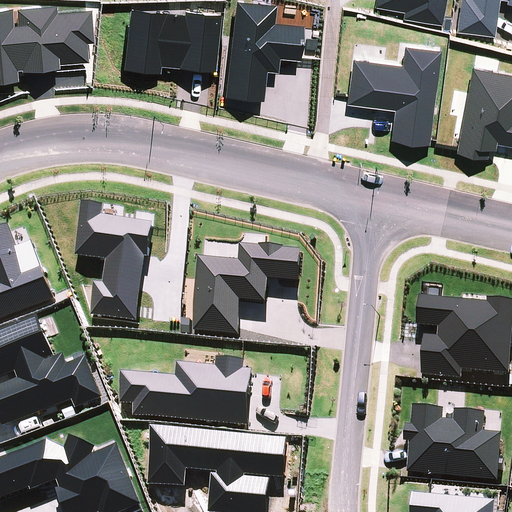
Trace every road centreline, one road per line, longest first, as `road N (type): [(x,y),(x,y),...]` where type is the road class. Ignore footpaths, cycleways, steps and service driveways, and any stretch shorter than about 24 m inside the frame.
road 1 (residential): [(373,192),(118,143),(58,142),(0,155)]
road 2 (residential): [(343,511),(373,192)]
road 3 (unknown): [(314,182),(335,0)]
road 4 (residential): [(511,222),(373,192)]
